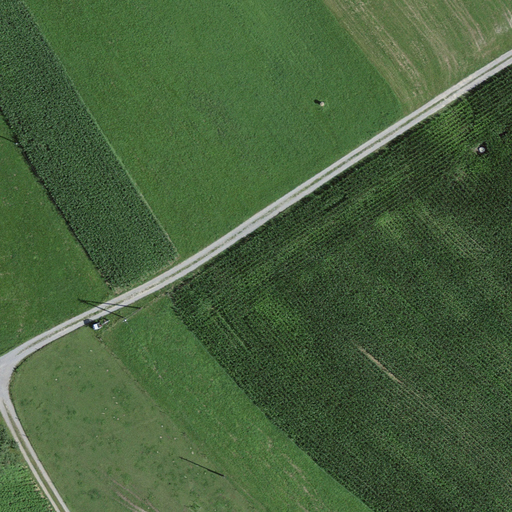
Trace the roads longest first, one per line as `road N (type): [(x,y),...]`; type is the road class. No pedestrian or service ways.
road 1 (track): [(511,55),(167,278),(0,361)]
road 2 (track): [(0,390),(63,511)]
